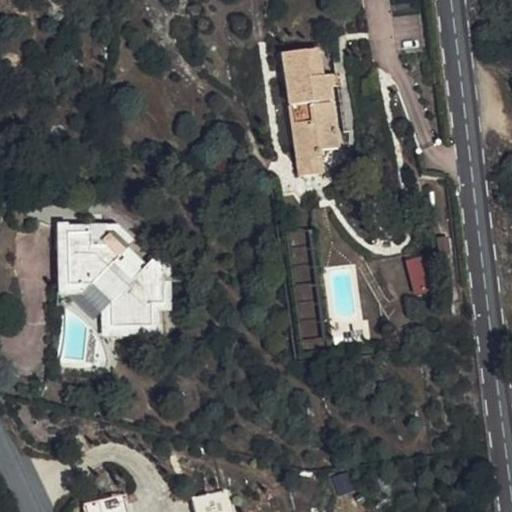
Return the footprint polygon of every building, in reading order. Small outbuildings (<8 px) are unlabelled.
[(319,45),(283,50),(302,174),(325,171),(322,148),(341,145),(331,73),(325,75),(319,45)] [(83,236),(63,235),(63,249),(62,278),(62,288),(83,289),(102,309),(101,330),(142,332),(143,313),(155,313),(157,277),(145,264),(124,284),(110,268),(125,252),(113,238),(100,238),(99,251),(82,250),(83,236)] [(62,278),(63,249),(53,248),(51,277),(62,278)] [(333,476),(338,494),(353,490),(347,472),(333,476)] [(228,511),(224,491),(192,498),(195,511),(228,511)] [(124,511),(121,497),(85,506),(86,511),(124,511)]
